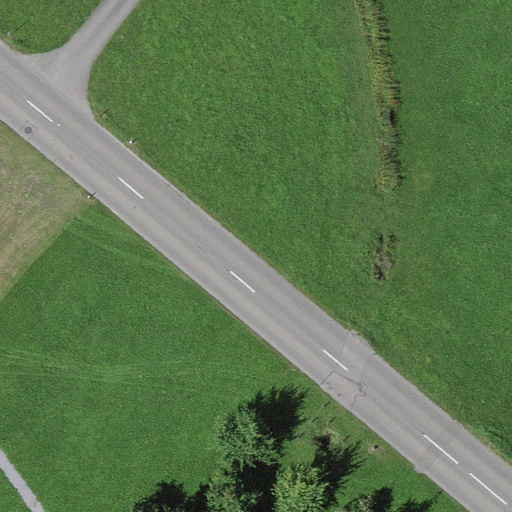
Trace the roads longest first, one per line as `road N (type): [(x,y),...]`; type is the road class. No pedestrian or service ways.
road 1 (secondary): [(511,509),(0,78)]
road 2 (track): [(42,113),(128,0)]
